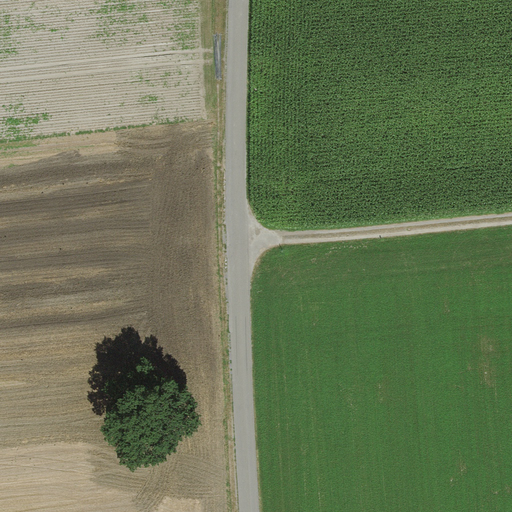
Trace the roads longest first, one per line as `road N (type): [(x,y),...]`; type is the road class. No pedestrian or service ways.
road 1 (unclassified): [(249,511),(231,148),(235,0)]
road 2 (track): [(237,239),(511,215)]
